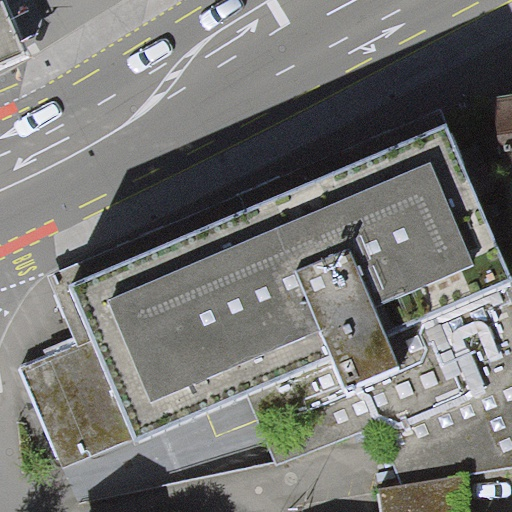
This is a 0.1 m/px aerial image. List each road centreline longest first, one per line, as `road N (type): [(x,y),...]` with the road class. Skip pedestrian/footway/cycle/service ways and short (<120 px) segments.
road 1 (unknown): [(0,489),(226,422),(483,300)]
road 2 (secondary): [(0,168),(323,16)]
